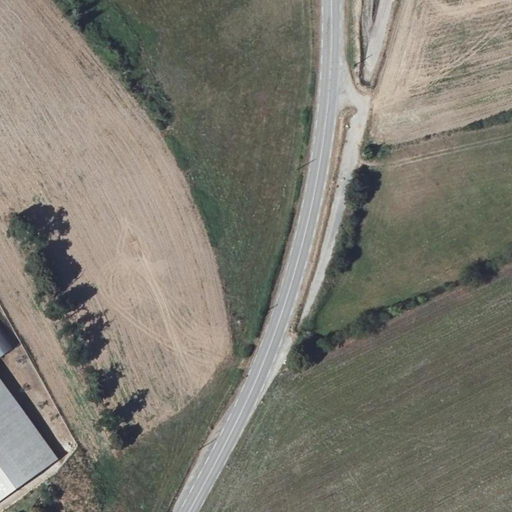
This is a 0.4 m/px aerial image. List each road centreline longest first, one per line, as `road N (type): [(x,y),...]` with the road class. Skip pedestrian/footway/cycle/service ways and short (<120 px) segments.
road 1 (primary): [(188,511),(250,392),(297,263),(325,128),(331,0)]
road 2 (track): [(309,305),(364,108),(327,100)]
